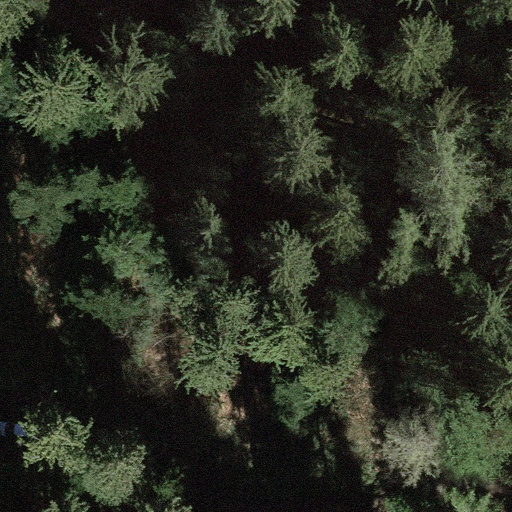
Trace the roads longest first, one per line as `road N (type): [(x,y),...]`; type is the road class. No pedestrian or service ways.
road 1 (track): [(0,389),(270,511)]
road 2 (track): [(349,511),(511,484)]
